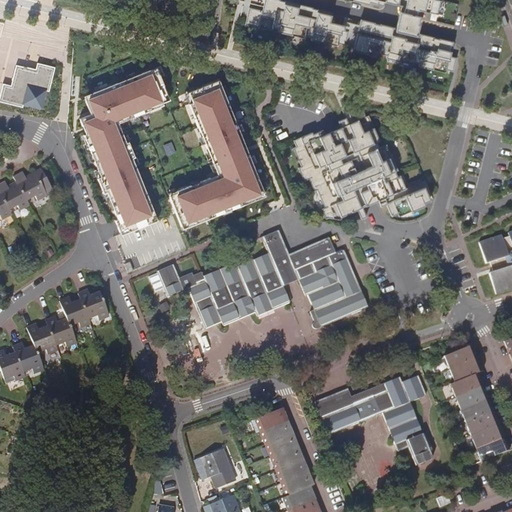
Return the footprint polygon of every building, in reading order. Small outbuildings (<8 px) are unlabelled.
[(245,0),(245,2),(239,0),(236,16),(246,19),(245,24),(272,31),(273,28),(279,29),(278,32),(304,38),(305,35),(311,37),(310,40),(337,46),(338,43),(354,47),(353,50),(380,57),(381,54),(387,55),(386,58),(413,65),(413,61),(419,63),(419,66),(445,73),(446,70),(453,71),(456,57),(450,56),(453,42),(442,39),(442,40),(433,38),(433,37),(420,34),(419,36),(415,35),(415,33),(396,28),(396,30),(393,29),(394,27),(381,24),(381,25),(373,24),(374,23),(360,19),(359,25),(350,23),(349,27),(343,25),(344,18),(332,14),(332,13),(318,9),(317,10),(312,9),(312,8),(299,4),(286,1),(285,2),(280,1),(280,0),(245,0)] [(403,0),(402,6),(400,15),(418,20),(419,17),(418,16),(419,10),(432,14),(438,15),(442,1),(439,1),(438,0),(403,0)] [(398,21),(396,28),(415,33),(417,26),(418,20),(400,15),(398,21)] [(2,84),(0,94),(0,103),(24,109),(24,107),(42,111),(46,91),(50,92),(55,68),(37,64),(36,70),(16,65),(11,86),(2,84)] [(136,177),(133,168),(135,167),(131,158),(134,157),(128,142),(125,143),(118,123),(138,115),(137,113),(146,109),(147,111),(162,105),(162,103),(169,100),(157,69),(149,72),(148,70),(126,79),(127,81),(118,85),(117,83),(93,92),(94,95),(84,99),(90,114),(79,119),(82,126),(85,125),(88,133),(85,134),(83,135),(99,177),(96,178),(102,194),(106,192),(109,200),(112,199),(116,208),(112,210),(116,219),(114,220),(120,235),(156,221),(147,198),(145,199),(142,192),(145,191),(138,176),(136,177)] [(168,197),(180,227),(189,223),(190,226),(244,204),(243,202),(256,196),(255,194),(262,191),(248,154),(244,155),(241,147),(244,146),(231,113),(228,114),(224,105),(227,103),(218,80),(187,93),(191,103),(188,104),(194,119),(197,117),(201,126),(197,127),(218,177),(210,180),(209,178),(198,182),(200,185),(191,188),(190,185),(175,191),(176,194),(168,197)] [(341,127),(340,127),(346,140),(346,141),(351,139),(352,139),(378,200),(381,206),(386,204),(391,216),(397,214),(399,216),(424,205),(423,202),(430,200),(424,187),(427,186),(425,180),(423,181),(422,181),(415,184),(412,186),(412,185),(405,188),(400,175),(397,176),(394,171),(397,169),(386,144),(379,147),(376,141),(379,140),(369,115),(366,116),(363,110),(338,121),(341,127)] [(336,128),(326,133),(325,133),(337,160),(342,157),(362,207),(369,204),(377,200),(378,200),(352,139),(351,139),(346,141),(346,140),(340,127),(336,128)] [(341,216),(344,215),(356,209),(360,218),(365,216),(362,207),(342,157),(337,160),(325,133),(323,129),(322,129),(312,134),(312,132),(305,134),(293,140),(296,146),(293,148),(301,167),(298,168),(304,180),(309,179),(314,191),(317,190),(325,208),(322,209),(326,218),(328,217),(339,220),(341,216)] [(37,200),(47,194),(43,189),(50,185),(41,168),(24,176),(22,172),(14,176),(16,181),(26,199),(35,195),(37,200)] [(28,204),(26,199),(16,181),(6,186),(4,182),(0,183),(0,193),(8,209),(17,204),(19,209),(28,204)] [(53,191),(50,185),(43,189),(47,194),(53,191)] [(264,196),(262,191),(255,194),(256,196),(243,202),(244,204),(264,196)] [(0,215),(2,219),(10,214),(8,209),(0,193),(0,215)] [(317,328),(347,316),(367,307),(343,252),(336,255),(329,238),(289,255),(279,231),(263,237),(270,253),(238,267),(236,263),(203,276),(201,271),(193,274),(191,272),(179,277),(174,266),(150,276),(156,291),(163,288),(167,297),(189,288),(207,330),(223,323),(224,326),(256,313),(258,317),(290,303),(283,288),(300,281),(306,296),(309,295),(315,311),(311,313),(317,328)] [(511,231),(508,233),(510,237),(503,240),(502,236),(479,243),(487,267),(489,266),(490,265),(492,272),(489,273),(497,295),(511,289),(511,231)] [(88,295),(87,290),(79,294),(78,294),(79,298),(87,318),(96,315),(98,320),(108,316),(98,291),(88,295)] [(89,323),(87,318),(79,298),(70,302),(68,298),(60,301),(59,301),(65,318),(68,325),(77,322),(79,327),(89,323)] [(75,342),(68,325),(65,318),(56,321),(55,316),(46,320),(45,320),(55,344),(63,341),(65,346),(75,342)] [(37,329),(34,324),(27,327),(26,327),(32,345),(35,352),(43,349),(46,354),(55,350),(45,326),(37,329)] [(42,370),(35,352),(32,345),(23,348),(21,344),(14,347),(12,348),(14,352),(21,372),(31,369),(32,374),(42,370)] [(443,357),(449,369),(478,357),(473,345),(466,347),(443,357)] [(23,377),(21,372),(14,352),(4,356),(3,351),(0,352),(0,369),(3,379),(12,375),(14,380),(23,377)] [(449,369),(454,382),(478,373),(483,371),(478,357),(449,369)] [(450,384),(455,397),(484,386),(478,373),(454,382),(450,384)] [(425,396),(417,376),(402,383),(400,377),(351,397),(348,389),(316,402),(328,434),(382,413),(395,445),(405,442),(415,466),(432,459),(409,402),(425,396)] [(455,397),(460,410),(489,398),(484,386),(455,397)] [(460,410),(465,423),(494,411),(489,398),(460,410)] [(254,419),(259,432),(287,420),(282,408),(274,411),(254,419)] [(465,423),(470,436),(499,424),(494,411),(465,423)] [(259,432),(264,445),(293,434),(287,420),(259,432)] [(470,436),(476,448),(504,437),(499,424),(470,436)] [(264,445),(269,458),(298,446),(293,434),(264,445)] [(476,448),(481,462),(482,461),(510,450),(504,437),(476,448)] [(269,458),(275,470),(303,459),(298,446),(269,458)] [(216,490),(234,483),(222,451),(194,461),(201,482),(212,478),(216,490)] [(275,470),(280,484),(308,472),(303,459),(275,470)] [(280,484),(285,497),(311,487),(314,485),(308,472),(280,484)] [(281,499),(287,511),(315,500),(311,487),(285,497),(281,499)] [(446,493),(436,497),(440,507),(450,503),(449,499),(447,494),(446,493)] [(237,511),(232,498),(203,508),(204,511),(237,511)] [(287,511),(286,511),(320,511),(315,500),(287,511)]
